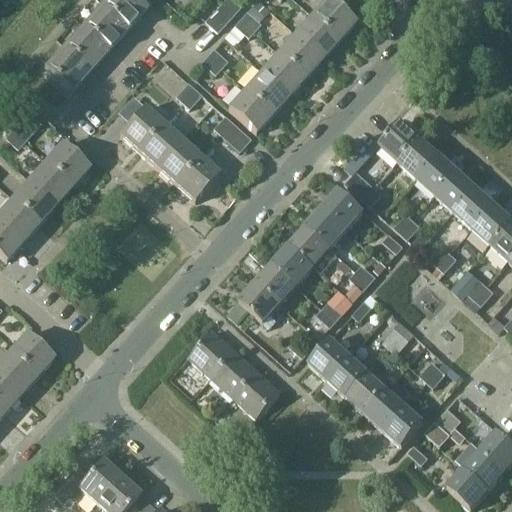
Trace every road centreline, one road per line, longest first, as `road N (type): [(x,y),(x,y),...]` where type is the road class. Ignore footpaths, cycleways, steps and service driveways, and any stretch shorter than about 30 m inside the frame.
road 1 (residential): [(214,263),(64,126),(155,21)]
road 2 (residential): [(214,263),(421,31)]
road 3 (residential): [(222,511),(93,397)]
road 4 (residential): [(108,381),(214,263)]
road 5 (residential): [(108,381),(0,287)]
road 6 (residential): [(0,502),(93,397)]
